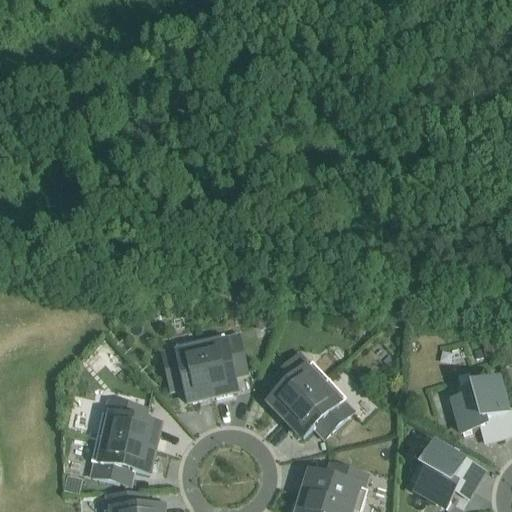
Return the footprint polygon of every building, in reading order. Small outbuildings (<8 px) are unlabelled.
[(211,390),(213,403),(238,397),(231,368),(245,365),(239,340),(225,343),(225,340),(200,346),(203,358),(211,390)] [(203,358),(200,346),(176,351),(177,354),(163,357),(169,382),(182,379),(189,408),(213,403),(211,390),(203,358)] [(271,408),(287,426),(296,418),(321,395),(330,386),(313,368),(311,370),(301,360),(283,377),(293,387),(271,408)] [(296,418),(287,426),(304,444),(327,423),(336,433),(354,417),(345,406),(347,404),(330,386),(321,395),(296,418)] [(508,420),(499,388),(476,395),(475,392),(460,396),(463,404),(455,406),(459,420),(458,420),(464,439),(473,436),(488,432),(486,426),(508,420)] [(143,453),(155,456),(160,432),(131,425),(134,411),(110,406),(107,419),(103,419),(98,443),(110,446),(143,453)] [(488,432),(473,436),(474,442),(474,443),(476,442),(487,439),(488,439),(499,436),(500,436),(510,433),(511,433),(511,431),(508,420),(486,426),(488,432)] [(110,446),(98,443),(92,467),(96,468),(92,482),(117,487),(120,473),(149,480),(155,456),(143,453),(110,446)] [(454,489),(465,470),(436,453),(424,473),(424,474),(421,472),(414,486),(421,489),(417,497),(430,504),(444,511),(447,511),(452,504),(459,492),(454,489)] [(459,492),(452,504),(457,506),(458,507),(458,506),(464,496),(465,495),(469,487),(470,486),(475,477),(476,476),(475,475),(465,470),(454,489),(459,492)] [(336,511),(363,511),(368,496),(365,495),(369,482),(346,474),(341,488),(312,479),(305,502),(317,506),(336,511)] [(132,511),(132,501),(107,502),(107,511),(132,511)] [(336,511),(317,506),(305,502),(302,511),(336,511)]
